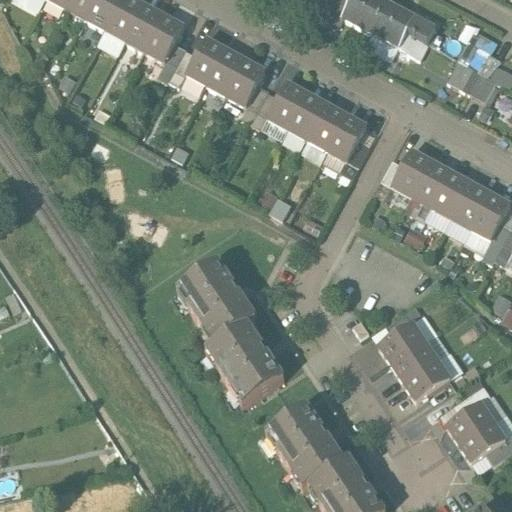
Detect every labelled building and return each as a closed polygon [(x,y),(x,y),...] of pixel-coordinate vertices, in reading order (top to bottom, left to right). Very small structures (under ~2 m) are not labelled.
[(48,0),(45,5),(65,16),(73,0),(48,0)] [(73,0),(65,16),(85,27),(99,0),(73,0)] [(120,0),(99,0),(85,27),(105,37),(124,2),(120,0)] [(354,0),(339,0),(338,3),(349,9),(354,0)] [(386,10),(366,0),(354,0),(349,9),(378,24),(386,10)] [(144,13),(124,2),(105,37),(124,48),(144,13)] [(349,9),(338,3),(333,12),(344,19),(349,9)] [(378,24),(349,9),(344,19),(342,23),(370,39),(378,24)] [(435,36),(386,10),(378,24),(428,50),(435,36)] [(144,13),(124,48),(144,59),(163,24),(144,13)] [(163,24),(144,59),(164,70),(175,51),(184,35),(163,24)] [(428,50),(378,24),(370,39),(420,65),(428,50)] [(196,62),(186,81),(206,92),(225,57),(205,46),(196,62)] [(175,51),(164,70),(157,82),(168,88),(185,57),(175,51)] [(185,57),(168,88),(179,94),(186,81),(196,62),(185,57)] [(225,57),(206,92),(226,103),(245,68),(225,57)] [(489,60),(478,78),(487,83),(498,66),(489,60)] [(245,68),(226,103),(246,114),(258,93),(265,79),(245,68)] [(278,104),(267,126),(287,137),(307,102),(286,90),(278,104)] [(246,114),(240,125),(251,130),(268,99),(258,93),(246,114)] [(268,99),(251,130),(261,136),(267,126),(278,104),(268,99)] [(307,102),(287,137),(307,148),(326,112),(307,102)] [(326,112),(307,148),(327,158),(346,123),(326,112)] [(346,123),(327,158),(347,169),(358,149),(366,134),(346,123)] [(347,169),(341,180),(352,186),(369,154),(358,149),(347,169)] [(391,193),(411,204),(431,169),(410,158),(403,172),(391,193)] [(392,166),(381,187),(391,193),(403,172),(392,166)] [(431,169),(411,204),(431,215),(450,180),(431,169)] [(450,180),(431,215),(451,226),(470,191),(450,180)] [(470,191),(451,226),(471,237),(490,201),(470,191)] [(490,201),(471,237),(491,248),(501,230),(510,213),(490,201)] [(501,230),(491,248),(483,261),(494,267),(511,235),(501,230)] [(511,235),(494,267),(505,273),(511,260),(511,259),(511,235)] [(213,353),(247,332),(256,326),(239,302),(236,304),(232,297),(234,295),(218,271),(177,298),(213,353)] [(415,313),(385,333),(392,343),(412,330),(422,323),(415,313)] [(361,327),(352,333),(360,345),(368,339),(361,327)] [(392,343),(378,352),(391,371),(424,349),(412,330),(392,343)] [(247,332),(213,353),(205,359),(242,415),(284,387),(267,363),(265,364),(260,358),(263,356),(247,332)] [(424,349),(391,371),(403,390),(437,368),(424,349)] [(437,368),(403,390),(416,409),(450,387),(437,368)] [(480,410),(446,432),(459,452),(492,429),(480,410)] [(308,495),(343,470),(328,446),(325,448),(320,441),(323,439),(307,415),(265,442),(303,498),(308,495)] [(492,429),(459,452),(472,471),(485,462),(505,449),(505,448),(492,429)] [(505,449),(485,462),(492,472),(511,458),(511,443),(505,448),(505,449)] [(343,470),(308,495),(319,511),(378,511),(369,498),(366,500),(362,493),(365,491),(348,466),(343,470)]
